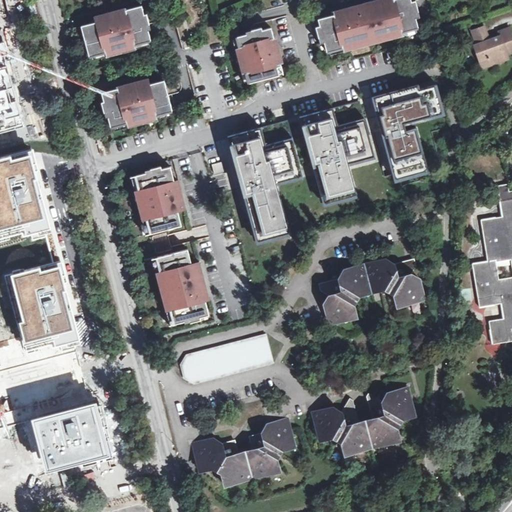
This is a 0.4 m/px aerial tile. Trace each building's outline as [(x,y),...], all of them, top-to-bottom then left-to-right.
[(319,26),(315,27),(320,43),(324,42),(326,52),(342,48),(402,32),(418,28),(416,19),(414,13),(418,12),(415,1),(411,2),(410,0),(389,0),(385,1),(384,0),(376,0),(340,10),(341,13),(332,15),(317,19),(319,26)] [(102,13),(104,19),(97,21),(81,25),(89,55),(102,52),(137,43),(150,40),(148,30),(147,24),(149,24),(146,13),(144,14),(142,5),(126,9),(126,7),(102,13)] [(480,63),(488,61),(489,65),(507,59),(506,54),(511,52),(511,36),(509,28),(497,33),(499,36),(489,40),(484,26),(471,30),(477,44),(473,45),(480,63)] [(240,49),(245,70),(249,83),(279,75),(277,67),(281,66),(277,51),(278,51),(276,43),(275,43),(271,28),(262,30),(261,28),(251,30),(251,33),(246,34),(236,37),(240,49)] [(402,32),(342,48),(343,52),(373,44),(403,36),(402,32)] [(137,43),(102,52),(103,57),(139,48),(137,43)] [(240,49),(235,51),(240,71),(245,70),(240,49)] [(0,50),(0,130),(20,125),(0,50)] [(107,117),(110,126),(126,122),(156,114),(172,110),(170,103),(164,80),(148,84),(141,86),(139,80),(116,86),(117,88),(101,92),(103,101),(100,101),(105,117),(107,117)] [(373,97),(375,101),(380,99),(419,88),(418,84),(373,97)] [(429,113),(431,117),(442,113),(434,84),(430,86),(436,111),(429,113)] [(419,88),(380,99),(386,124),(381,125),(390,160),(394,159),(398,173),(427,166),(416,128),(405,131),(403,124),(431,117),(429,113),(436,111),(430,86),(419,88)] [(381,125),(386,124),(380,99),(375,101),(381,125)] [(334,112),(302,120),(322,197),(355,189),(349,165),(347,157),(373,150),(361,105),(334,112)] [(302,120),(334,112),(333,108),(301,116),(302,120)] [(156,114),(126,122),(127,127),(157,119),(156,114)] [(241,179),(256,236),(288,227),(276,185),(274,177),(301,170),(288,124),(262,131),(235,138),(246,177),(241,179)] [(262,131),(261,127),(229,136),(230,140),(262,131)] [(235,138),(230,140),(241,179),(246,177),(235,138)] [(349,165),(375,158),(373,150),(347,157),(349,165)] [(11,156),(0,158),(0,243),(54,229),(34,155),(12,161),(11,156)] [(212,165),(214,175),(224,173),(222,164),(212,165)] [(151,170),(136,174),(151,232),(181,224),(177,209),(181,208),(176,189),(173,190),(171,182),(175,181),(171,165),(162,168),(161,165),(150,168),(151,170)] [(427,166),(398,173),(399,178),(428,171),(427,166)] [(301,170),(274,177),(276,185),(303,177),(301,170)] [(145,234),(151,232),(136,174),(130,176),(145,234)] [(175,181),(171,182),(173,190),(176,189),(180,188),(178,180),(175,181)] [(511,190),(509,191),(508,184),(497,185),(502,217),(480,221),(487,261),(472,264),(479,306),(486,305),(501,303),(504,318),(489,321),(493,344),(503,342),(511,340),(511,190)] [(176,189),(181,208),(185,207),(180,188),(176,189)] [(355,189),(322,197),(324,203),(357,195),(355,189)] [(288,227),(256,236),(258,243),(290,235),(288,227)] [(190,321),(201,318),(200,316),(209,314),(205,298),(201,299),(199,291),(203,290),(196,263),(192,264),(188,248),(157,256),(175,323),(190,319),(190,321)] [(157,256),(152,257),(169,324),(175,323),(157,256)] [(414,257),(409,259),(410,263),(408,266),(400,261),(392,264),(384,259),(343,270),(339,277),(332,280),(327,287),(325,286),(323,281),(318,283),(320,290),(328,294),(330,300),(324,302),(329,324),(356,316),(353,305),(358,295),(383,288),(393,294),(396,306),(424,299),(419,277),(412,279),(411,273),(415,265),(414,257)] [(203,290),(207,289),(200,262),(196,263),(203,290)] [(40,268),(13,275),(25,320),(21,322),(29,354),(80,340),(60,266),(41,272),(40,268)] [(207,289),(203,290),(199,291),(201,299),(205,298),(209,297),(207,289)] [(193,379),(194,383),(274,363),(267,334),(187,354),(188,358),(183,359),(180,364),(184,378),(188,380),(193,379)] [(387,392),(388,393),(388,398),(382,400),(381,399),(368,393),(367,396),(368,402),(373,405),(370,410),(372,417),(374,424),(367,426),(358,420),(356,414),(352,412),(355,407),(353,399),(350,398),(342,409),(342,410),(334,412),(332,406),(312,411),(319,440),(333,436),(341,442),(345,455),(400,441),(397,427),(402,418),(415,414),(409,386),(387,392)] [(95,405),(33,421),(47,476),(109,460),(95,405)] [(374,424),(372,417),(358,420),(367,426),(374,424)] [(288,418),(268,423),(269,430),(263,431),(256,433),(251,443),(252,449),(253,455),(241,458),(239,452),(237,446),(228,440),(221,442),(215,444),(213,437),(192,443),(199,471),(212,467),(221,472),(224,480),(230,478),(232,484),(274,474),(272,467),(279,465),(277,459),(282,449),(295,446),(288,418)] [(253,455),(252,449),(239,452),(241,458),(253,455)]
